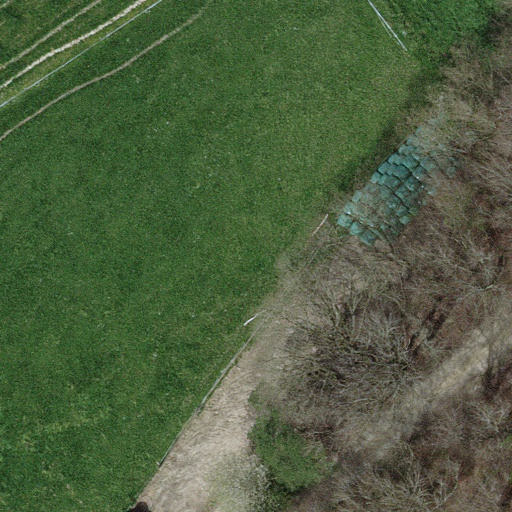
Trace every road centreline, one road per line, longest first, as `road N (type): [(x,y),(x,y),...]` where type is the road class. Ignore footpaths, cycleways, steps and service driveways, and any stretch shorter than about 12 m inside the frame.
road 1 (track): [(230,511),(511,102)]
road 2 (track): [(497,122),(404,0)]
